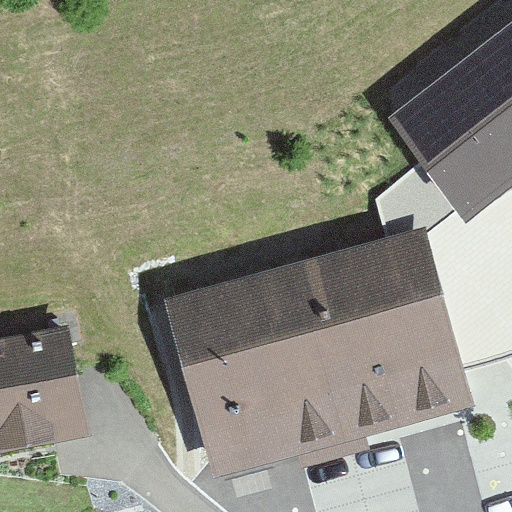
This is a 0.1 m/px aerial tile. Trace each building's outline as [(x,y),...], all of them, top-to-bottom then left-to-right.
[(83,103),(232,70),(216,0),(207,0),(67,32),(83,103)] [(511,22),(388,116),(424,165),(468,224),(511,188),(511,22)] [(377,200),(385,238),(428,226),(466,371),(511,355),(511,188),(468,224),(424,165),(377,200)] [(385,238),(169,294),(214,464),(473,397),(466,371),(428,226),(385,238)] [(71,324),(0,336),(0,440),(89,425),(71,324)]
